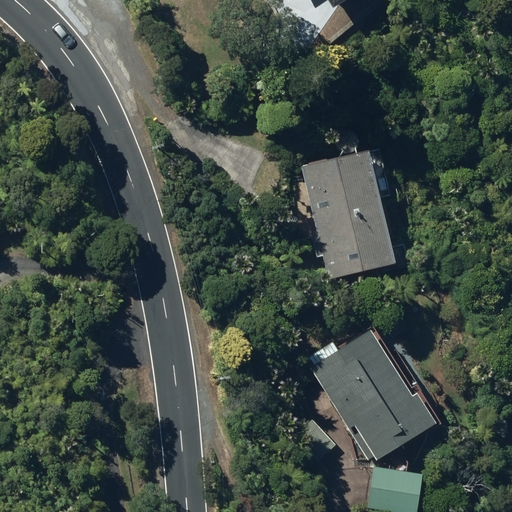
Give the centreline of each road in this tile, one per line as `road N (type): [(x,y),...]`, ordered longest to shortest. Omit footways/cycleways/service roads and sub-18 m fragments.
road 1 (tertiary): [(16,0),(81,79),(141,207),(163,297),(190,511)]
road 2 (track): [(249,180),(166,113),(99,110)]
